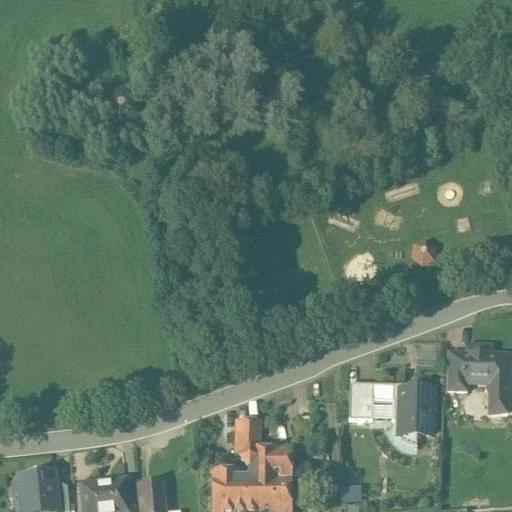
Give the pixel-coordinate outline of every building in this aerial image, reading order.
[(425,249),(416,253),(414,263),(422,269),(432,266),(434,256),(425,249)] [(511,365),(488,364),(488,356),(469,355),(469,364),(462,364),(461,385),(467,385),(467,393),(489,393),(488,419),(507,420),(509,420),(511,365)] [(462,364),(446,363),(445,399),(466,399),(467,393),(467,385),(461,385),(462,364)] [(373,391),(350,390),(349,423),(372,424),(373,404),(373,391)] [(433,398),(409,398),(409,392),(373,391),(373,404),(393,405),(392,424),(400,424),(399,444),(405,448),(410,449),(417,451),(417,438),(432,438),(433,398)] [(310,420),(298,421),(300,443),(312,442),(310,420)] [(261,426),(237,426),(236,454),(249,455),(260,455),(261,455),(261,426)] [(238,483),(237,478),(215,478),(213,480),(215,481),(214,511),(260,511),(260,455),(249,455),(249,457),(241,465),(249,472),(249,483),(238,483)] [(261,455),(260,455),(260,511),(291,511),(291,455),(261,455)] [(20,479),(21,496),(14,497),(15,511),(56,511),(53,476),(20,479)] [(130,511),(128,482),(82,485),(83,511),(130,511)] [(166,511),(164,485),(136,488),(137,511),(166,511)]
